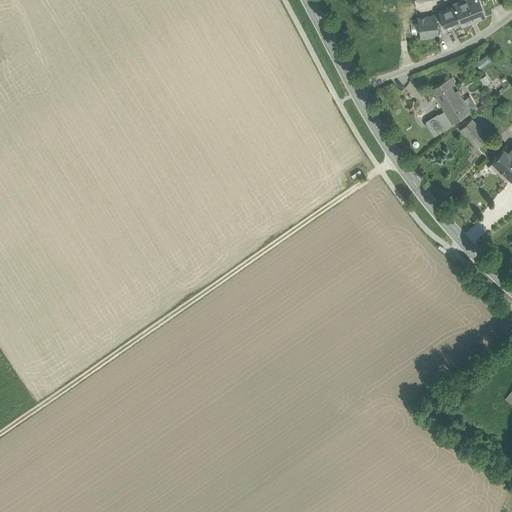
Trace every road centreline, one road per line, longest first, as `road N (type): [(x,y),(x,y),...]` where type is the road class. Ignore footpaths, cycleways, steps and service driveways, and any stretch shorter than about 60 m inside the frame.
road 1 (track): [(395,158),(0,438)]
road 2 (tertiary): [(511,286),(436,209),(357,94)]
road 3 (unclassified): [(357,94),(466,47),(511,15)]
